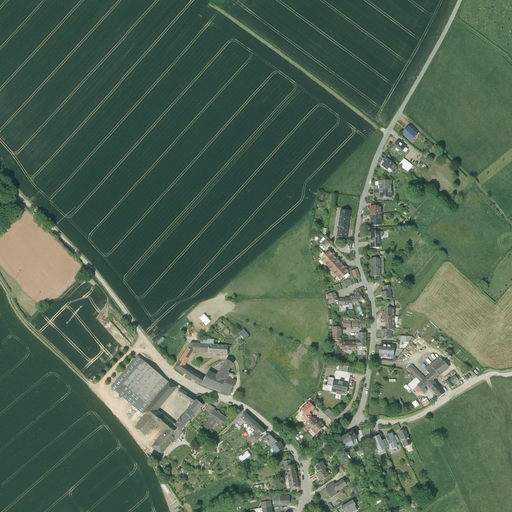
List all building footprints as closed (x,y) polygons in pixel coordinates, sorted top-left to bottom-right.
[(411,126),(409,128),(416,135),(418,132),(411,126)] [(408,127),(402,134),(411,142),(417,136),(416,135),(409,128),(408,127)] [(397,141),(392,148),(400,154),(405,147),(397,141)] [(391,163),(386,158),(383,162),(384,163),(381,167),(387,172),(389,169),(392,172),(396,167),(391,163)] [(413,167),(404,160),(400,166),(409,173),(413,167)] [(374,190),(391,190),(391,182),(379,182),(379,183),(375,183),(375,187),(374,187),(374,190)] [(391,198),(391,190),(374,190),(374,195),(379,194),(379,198),(384,198),(384,199),(387,199),(387,198),(391,198)] [(372,216),(381,216),(381,207),(376,207),(371,207),(371,216),(372,216)] [(341,211),(340,220),(349,221),(350,212),(341,211)] [(381,221),(381,216),(372,216),(372,221),(371,221),(371,226),(380,226),(380,221),(381,221)] [(349,221),(340,220),(338,229),(347,230),(349,221)] [(347,230),(338,229),(337,238),(346,239),(347,230)] [(379,232),(371,232),(371,239),(371,240),(370,240),(370,241),(370,242),(370,243),(371,243),(371,245),(371,249),(380,249),(379,232)] [(321,242),(320,243),(326,249),(330,244),(326,240),(323,243),(321,242)] [(321,260),(324,264),(335,255),(333,253),(331,254),(329,252),(326,256),(323,253),(319,257),(322,259),(321,260)] [(336,257),(335,255),(324,264),(322,266),(326,270),(328,268),(337,260),(335,258),(336,257)] [(338,259),(337,260),(328,268),(332,273),(341,265),(339,262),(340,261),(338,259)] [(371,259),(371,268),(380,268),(380,259),(374,259),(371,259)] [(343,267),(341,265),(332,273),(336,277),(347,268),(345,266),(343,267)] [(349,270),(347,268),(336,277),(340,281),(344,278),(348,274),(349,273),(347,271),(349,270)] [(380,268),(371,268),(371,277),(381,277),(380,268)] [(357,270),(351,272),(354,279),(356,279),(359,277),(357,270)] [(354,279),(342,284),(344,290),(358,284),(356,279),(354,279)] [(382,299),(383,302),(390,301),(389,290),(390,289),(389,286),(383,287),(384,293),(381,293),(382,298),(382,299)] [(354,294),(355,297),(358,306),(358,305),(361,304),(361,303),(364,302),(362,298),(363,298),(363,297),(360,290),(355,292),(356,293),(354,294)] [(340,302),(336,300),(337,298),(335,293),(327,296),(332,307),(334,308),(338,307),(340,308),(340,302)] [(355,297),(353,297),(349,298),(350,300),(350,299),(352,309),(356,309),(356,308),(359,307),(358,305),(358,306),(355,297)] [(388,314),(381,322),(394,323),(395,314),(388,314)] [(243,336),(248,344),(253,340),(247,333),(243,336)] [(342,347),(342,333),(334,333),(334,347),(339,347),(342,347)] [(393,335),(386,335),(382,335),(382,343),(392,344),(392,336),(393,336),(393,335)] [(357,342),(357,348),(357,356),(360,356),(360,353),(367,353),(367,339),(359,339),(359,342),(357,342)] [(239,344),(242,348),(248,344),(245,340),(239,344)] [(353,356),(357,356),(357,348),(352,348),(352,349),(348,349),(348,348),(343,348),(343,353),(343,356),(347,356),(353,356)] [(194,349),(191,353),(196,357),(211,358),(211,350),(204,350),(194,349)] [(230,359),(230,352),(216,351),(211,350),(211,358),(230,359)] [(384,352),(381,352),(380,362),(394,363),(395,351),(384,350),(384,352)] [(179,372),(195,383),(198,378),(187,371),(196,357),(191,353),(179,372)] [(186,436),(184,434),(179,430),(180,429),(176,426),(175,427),(159,414),(176,395),(177,395),(179,392),(172,387),(141,361),(115,392),(149,420),(140,431),(149,439),(158,428),(165,433),(162,436),(166,439),(159,446),(156,451),(165,458),(168,454),(168,453),(177,442),(180,444),(186,436)] [(439,402),(444,398),(435,389),(432,385),(434,384),(435,383),(448,373),(439,363),(425,374),(430,380),(425,384),(411,371),(408,375),(416,383),(407,391),(411,395),(409,397),(410,397),(415,393),(418,398),(421,395),(424,393),(427,390),(431,395),(432,395),(436,400),(439,402)] [(235,369),(230,365),(220,380),(228,384),(232,378),(230,377),(235,369)] [(198,378),(195,383),(199,386),(223,396),(224,395),(232,399),(238,386),(235,384),(236,381),(232,378),(228,384),(220,380),(211,376),(207,384),(198,378)] [(447,390),(450,393),(454,391),(453,389),(458,385),(454,381),(449,385),(449,384),(445,387),(447,390)] [(349,389),(334,387),(335,384),(330,383),(329,389),(334,389),(332,397),(347,400),(348,392),(353,393),(354,387),(352,387),(353,383),(350,383),(349,389)] [(194,411),(186,421),(192,425),(205,410),(200,405),(194,401),(192,399),(183,394),(180,398),(188,403),(189,402),(192,404),(196,407),(193,410),(194,411)] [(306,425),(308,428),(314,423),(312,420),(313,419),(311,417),(316,412),(312,408),(311,407),(303,414),(306,418),(304,421),(307,424),(306,425)] [(224,431),(229,423),(217,415),(218,413),(212,409),(208,415),(214,419),(212,423),(207,432),(213,436),(219,427),(224,431)] [(329,414),(325,418),(332,425),(336,421),(329,414)] [(240,425),(239,426),(243,430),(247,426),(252,430),(257,426),(247,417),(240,425)] [(192,425),(186,421),(180,429),(179,430),(184,434),(192,425)] [(311,435),(312,434),(320,427),(315,422),(314,423),(308,428),(306,430),(311,435)] [(312,434),(317,439),(326,431),(321,425),(320,427),(312,434)] [(264,433),(257,426),(252,430),(249,434),(250,436),(252,439),(257,434),(259,437),(260,437),(264,433)] [(259,437),(255,441),(259,445),(264,441),(263,440),(268,436),(264,433),(260,437),(259,437)] [(364,434),(361,434),(364,443),(365,443),(370,443),(369,434),(364,434)] [(408,450),(411,448),(405,435),(402,436),(399,437),(405,451),(408,450)] [(354,436),(349,438),(353,445),(354,449),(355,452),(360,460),(365,457),(359,449),(357,443),(354,436)] [(349,438),(340,443),(346,454),(347,453),(354,449),(353,445),(349,438)] [(388,443),(382,446),(385,452),(390,450),(392,453),(398,451),(396,447),(394,441),(392,438),(386,440),(388,443)] [(280,447),(272,439),(268,443),(273,451),(274,451),(280,447)] [(385,452),(382,446),(380,440),(374,442),(376,448),(373,450),(376,456),(379,455),(379,456),(385,453),(385,452)] [(280,447),(274,451),(278,457),(286,452),(282,446),(280,447)] [(245,466),(253,461),(250,456),(241,462),(245,466)] [(319,477),(326,473),(327,472),(323,465),(315,470),(319,477)] [(288,470),(289,479),(297,477),(296,468),(293,469),(288,470)] [(330,480),(326,473),(319,477),(317,478),(322,485),(330,480)] [(300,490),(297,477),(289,479),(292,492),(300,490)] [(334,490),(337,495),(348,488),(344,483),(334,490)] [(338,497),(337,495),(334,490),(332,488),(326,492),(328,495),(332,501),(338,497)] [(282,508),(291,507),(291,499),(281,500),(282,507),(282,508)]
